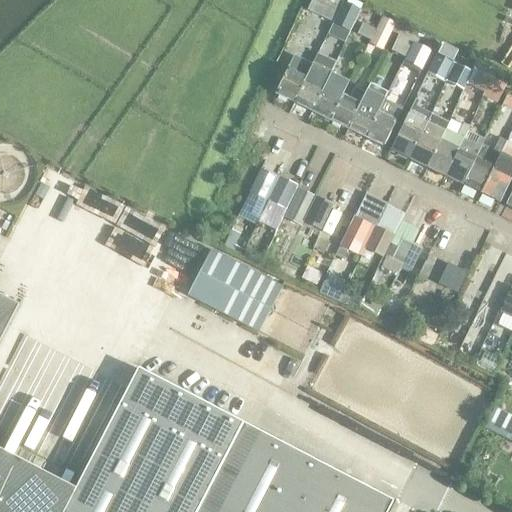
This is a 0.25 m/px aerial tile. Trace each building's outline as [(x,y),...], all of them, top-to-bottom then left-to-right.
[(311,0),(306,10),(333,23),(344,2),(338,0),(311,0)] [(344,2),(333,23),(350,31),(364,2),(359,0),(347,0),(346,4),(344,2)] [(396,22),(382,15),(375,29),(372,35),(385,41),(396,22)] [(372,35),(375,29),(363,22),(357,34),(370,40),(372,35)] [(391,50),(404,57),(405,58),(410,47),(406,45),(409,40),(409,39),(398,34),(391,50)] [(430,50),(413,42),(403,62),(420,70),(430,50)] [(426,73),(427,73),(444,81),(448,74),(454,61),(459,51),(443,44),(439,54),(437,53),(426,73)] [(275,93),(294,102),(313,64),(294,54),(275,93)] [(317,55),(313,64),(294,102),(312,111),(330,74),(335,64),(317,55)] [(454,61),(448,74),(461,81),(466,70),(467,68),(454,61)] [(488,94),(494,82),(498,74),(479,64),(470,84),(488,94)] [(330,74),(312,111),(331,120),(343,94),(349,83),(330,74)] [(395,81),(389,92),(400,98),(406,87),(395,81)] [(503,101),(509,89),(494,82),(488,94),(503,101)] [(348,128),(366,137),(385,100),(389,92),(371,83),(366,93),(348,128)] [(348,128),(366,93),(354,87),(349,97),(343,94),(331,120),(348,128)] [(511,90),(509,89),(503,101),(504,102),(502,104),(511,108),(511,90)] [(468,94),(462,91),(452,115),(458,118),(468,94)] [(402,109),(385,100),(366,137),(384,146),(402,109)] [(390,149),(391,149),(409,158),(431,114),(412,105),(390,149)] [(431,114),(409,158),(427,167),(448,122),(431,114)] [(427,167),(445,176),(467,131),(469,127),(450,118),(448,122),(449,122),(427,167)] [(478,136),(467,131),(445,176),(462,185),(482,145),(484,139),(478,136)] [(482,145),(462,185),(480,193),(506,141),(499,137),(493,150),(482,145)] [(511,174),(511,143),(506,141),(480,193),(499,202),(511,174)] [(37,246),(70,177),(46,166),(13,235),(37,246)] [(259,171),(249,193),(241,211),(258,219),(268,199),(267,199),(266,198),(265,198),(274,177),(259,171)] [(277,176),(266,198),(267,199),(268,199),(267,201),(284,210),(296,185),(277,176)] [(297,188),(282,216),(302,227),(304,222),(316,197),(297,188)] [(130,248),(145,213),(104,196),(89,231),(130,248)] [(332,204),(316,197),(304,222),(319,229),(332,204)] [(356,217),(345,239),(363,247),(373,225),(356,217)] [(381,256),(392,235),(376,227),(365,248),(381,256)] [(396,275),(402,264),(411,245),(401,240),(398,246),(392,243),(380,267),(396,275)] [(422,250),(411,245),(402,264),(412,269),(422,250)] [(257,332),(281,286),(211,250),(187,296),(257,332)] [(337,301),(344,290),(347,283),(337,278),(343,266),(333,261),(324,280),(318,293),(337,301)] [(450,262),(439,284),(450,290),(461,267),(450,262)] [(511,287),(499,313),(511,318),(511,287)] [(360,297),(344,290),(337,301),(354,310),(360,297)] [(387,511),(392,503),(138,369),(71,496),(0,457),(0,339),(18,305),(0,295),(0,511),(387,511)] [(375,319),(379,311),(361,301),(356,310),(375,319)] [(414,340),(433,349),(434,347),(430,346),(438,331),(421,324),(414,340)] [(480,362),(477,366),(491,373),(494,369),(480,362)] [(511,415),(494,407),(484,426),(483,428),(511,441),(511,415)]
